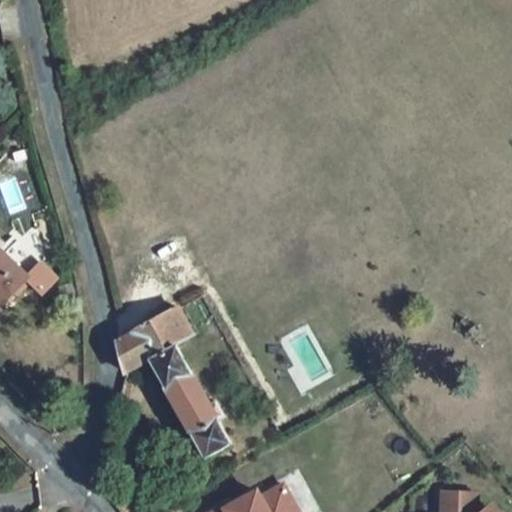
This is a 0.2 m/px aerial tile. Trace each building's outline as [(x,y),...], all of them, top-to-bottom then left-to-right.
[(0,277),(0,282),(22,302),(49,271),(6,231),(0,238),(0,268),(4,272),(0,277)] [(78,280),(69,283),(73,296),(81,295),(78,280)] [(192,331),(178,305),(119,340),(119,369),(119,376),(147,359),(200,454),(228,437),(214,413),(221,408),(213,393),(207,398),(176,342),(192,331)] [(286,476),(300,511),(317,511),(300,470),(286,476)] [(255,491),(224,509),(223,506),(212,511),(296,511),(297,511),(281,483),(258,496),(255,491)] [(439,511),(499,511),(492,504),(483,511),(477,511),(478,496),(440,494),(439,511)]
